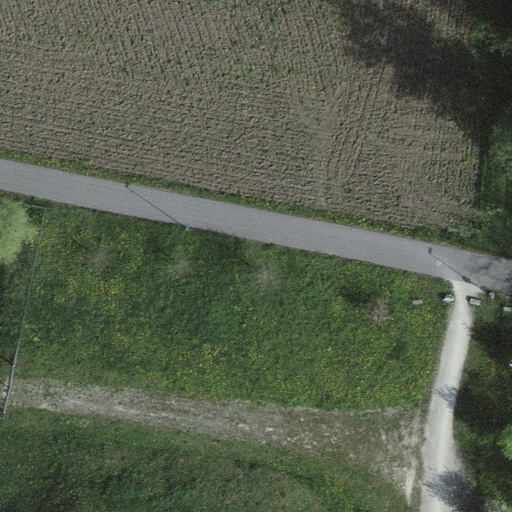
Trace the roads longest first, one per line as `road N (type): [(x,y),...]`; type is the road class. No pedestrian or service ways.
road 1 (track): [(0,180),(511,281)]
road 2 (track): [(0,383),(420,447),(445,511)]
road 3 (track): [(469,275),(420,447)]
